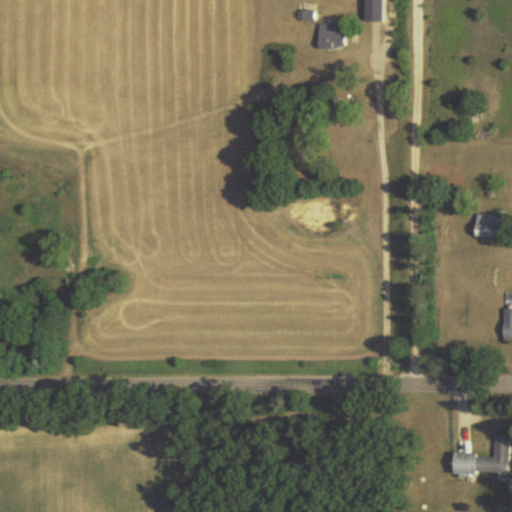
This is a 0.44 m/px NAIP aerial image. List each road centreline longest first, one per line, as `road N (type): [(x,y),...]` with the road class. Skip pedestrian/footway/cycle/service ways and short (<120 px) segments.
road 1 (tertiary): [(511,385),(0,389)]
road 2 (residential): [(422,387),(415,0)]
